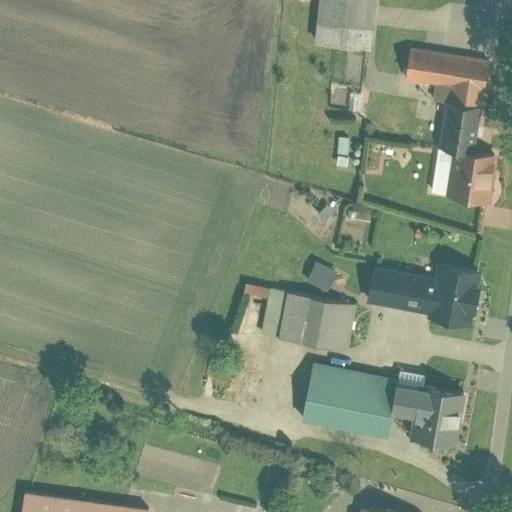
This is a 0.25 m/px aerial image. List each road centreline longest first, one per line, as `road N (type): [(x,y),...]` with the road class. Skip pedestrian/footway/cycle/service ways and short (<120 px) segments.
road 1 (unclassified): [(483,511),(511,285)]
road 2 (track): [(206,407),(0,345)]
